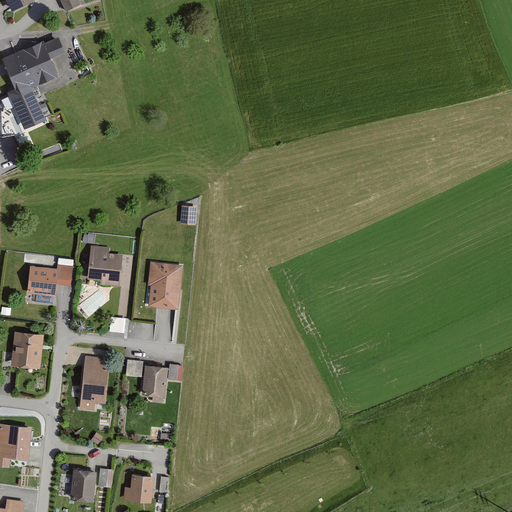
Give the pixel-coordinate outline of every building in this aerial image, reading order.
[(1,0),(8,12),(33,0),(1,0)] [(76,0),(59,0),(64,10),(78,3),(76,0)] [(55,31),(0,57),(0,63),(11,87),(3,91),(21,128),(42,118),(28,88),(56,75),(49,60),(65,53),(55,31)] [(194,203),(179,203),(178,223),(194,224),(194,203)] [(109,246),(89,243),(85,277),(100,279),(99,285),(120,287),(124,254),(108,252),(109,246)] [(55,267),(28,263),(25,291),(52,295),(54,283),(70,285),(74,259),(56,257),(55,267)] [(180,263),(148,259),(145,282),(149,283),(146,305),(175,308),(180,263)] [(42,333),(11,330),(6,366),(37,369),(42,333)] [(108,356),(81,352),(74,407),(90,409),(91,401),(102,402),(108,356)] [(178,362),(167,362),(166,377),(177,378),(178,362)] [(164,366),(143,364),(141,394),(148,395),(147,401),(161,402),(164,366)] [(28,424),(0,421),(0,465),(7,466),(8,456),(25,458),(28,424)] [(95,469),(69,467),(66,496),(92,499),(95,469)] [(112,468),(98,467),(97,484),(110,486),(112,468)] [(151,475),(129,472),(128,487),(123,486),(122,499),(148,501),(151,475)] [(169,476),(159,475),(158,490),(168,491),(169,476)] [(3,508),(0,507),(0,511),(20,511),(22,500),(4,497),(3,508)]
